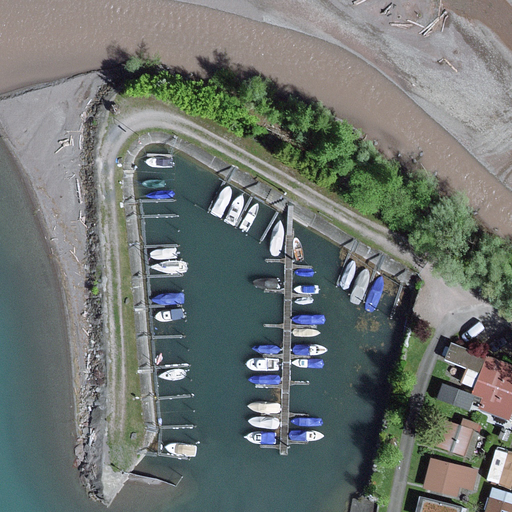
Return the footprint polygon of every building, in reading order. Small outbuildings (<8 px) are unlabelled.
[(487,356),(452,342),(445,359),(480,373),(487,356)] [(479,409),(510,421),(511,417),(511,365),(487,356),(480,373),(472,395),(483,399),(479,409)] [(442,412),(431,446),(472,459),(481,431),(478,430),(480,424),(442,412)] [(478,470),(431,459),(424,490),(458,498),(460,488),(473,491),(478,470)] [(511,511),(511,493),(493,488),(485,511),(511,511)] [(428,492),(423,511),(424,511),(463,511),(466,500),(428,492)]
